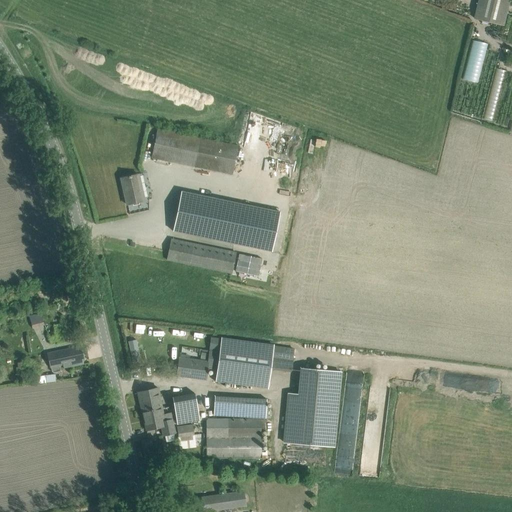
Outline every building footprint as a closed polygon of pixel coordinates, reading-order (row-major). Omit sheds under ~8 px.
[(479,0),(475,20),(504,27),(510,0),(479,0)] [(463,79),(477,82),(487,43),(473,40),(463,79)] [(496,68),(485,119),(495,121),(506,70),(496,68)] [(152,158),(176,163),(230,173),(236,143),(158,128),(152,158)] [(144,200),(138,174),(128,176),(120,178),(126,204),(136,202),(144,200)] [(181,190),(172,231),(234,244),(272,251),(272,250),(280,212),(181,190)] [(171,239),(167,260),(231,274),(236,253),(235,252),(171,239)] [(41,311),(29,314),(32,325),(43,322),(41,311)] [(207,361),(178,357),(178,362),(176,377),(206,380),(207,368),(216,370),(214,381),(268,388),(271,370),(291,372),(294,348),(210,337),(207,361)] [(131,359),(141,357),(137,339),(127,341),(131,359)] [(80,346),(71,348),(47,354),(50,368),(51,368),(52,371),(54,372),(59,371),(60,370),(66,369),(65,364),(68,364),(68,367),(84,363),(80,346)] [(33,372),(35,382),(35,383),(56,381),(55,374),(39,376),(38,371),(40,371),(39,360),(21,362),(21,365),(18,366),(19,374),(33,372)] [(299,394),(289,393),(284,443),(333,447),(339,371),(301,368),(299,394)] [(162,408),(158,388),(147,390),(137,392),(140,406),(147,405),(148,409),(152,409),(153,410),(162,408)] [(197,393),(183,395),(176,396),(173,396),(177,423),(208,419),(207,410),(200,411),(197,393)] [(147,405),(140,406),(146,430),(161,426),(163,435),(175,433),(170,412),(163,414),(162,408),(153,410),(152,409),(148,409),(147,405)] [(206,456),(261,456),(261,418),(208,419),(206,420),(206,456)] [(193,424),(177,426),(179,449),(196,447),(193,424)] [(202,511),(245,505),(243,491),(195,499),(196,511),(202,511)]
